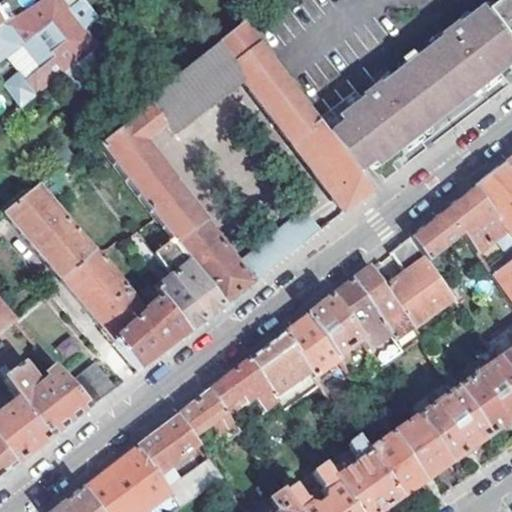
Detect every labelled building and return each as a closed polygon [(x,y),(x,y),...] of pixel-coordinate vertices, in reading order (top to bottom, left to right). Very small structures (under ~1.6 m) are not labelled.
[(43,0),(16,18),(3,25),(20,47),(27,42),(45,66),(56,58),(64,69),(72,63),(96,44),(63,0),(43,0)] [(457,28),(439,41),(441,44),(415,64),(419,69),(404,80),(400,75),(379,92),(377,89),(360,102),(361,104),(338,122),(341,126),(327,137),(357,176),(383,156),(387,161),(429,129),(425,124),(448,106),(453,111),(511,65),(511,0),(504,0),(485,15),(482,11),(458,30),(457,28)] [(5,1),(0,3),(0,21),(3,26),(3,25),(16,18),(5,1)] [(3,26),(0,27),(0,64),(7,59),(25,82),(45,66),(27,42),(20,47),(3,25),(3,26)] [(242,83),(342,213),(369,192),(357,176),(327,137),(241,25),(142,105),(148,113),(101,151),(170,240),(221,305),(251,282),(237,264),(151,154),(242,83)] [(64,69),(60,72),(68,82),(80,72),(72,63),(64,69)] [(80,72),(68,82),(76,91),(87,82),(80,72)] [(511,157),(501,166),(511,176),(511,157)] [(511,176),(501,166),(473,188),(505,230),(511,237),(511,246),(499,256),(500,258),(486,268),(511,304),(511,176)] [(3,215),(60,280),(94,252),(39,187),(3,215)] [(476,254),(505,230),(473,188),(408,239),(426,264),(462,235),(476,254)] [(300,211),(237,264),(251,282),(317,232),(300,211)] [(404,275),(386,290),(414,330),(453,301),(426,264),(408,239),(389,254),(404,275)] [(152,253),(171,277),(204,319),(221,305),(170,240),(152,253)] [(94,252),(60,280),(113,342),(147,316),(144,311),(94,252)] [(352,282),(376,316),(395,343),(414,330),(386,290),(370,268),(352,282)] [(153,290),(159,299),(186,334),(204,319),(171,277),(153,290)] [(354,332),(376,316),(352,282),(331,299),(354,332)] [(153,290),(151,288),(143,294),(152,304),(159,299),(153,290)] [(147,316),(113,342),(138,371),(186,334),(159,299),(152,304),(144,311),(147,316)] [(354,332),(331,299),(307,318),(338,362),(362,343),(354,332)] [(0,332),(15,321),(0,303),(0,332)] [(338,362),(307,318),(284,335),(310,373),(327,397),(336,390),(325,373),(339,363),(338,362)] [(71,335),(56,345),(65,358),(80,348),(71,335)] [(310,373),(284,335),(248,362),(274,398),(310,373)] [(511,351),(497,362),(511,382),(511,351)] [(248,362),(210,391),(222,408),(234,400),(240,409),(252,400),(262,415),(278,403),(274,398),(248,362)] [(511,421),(511,382),(497,362),(457,391),(491,438),(511,421)] [(95,363),(68,384),(89,409),(101,399),(115,388),(95,363)] [(2,382),(17,401),(48,441),(89,409),(68,384),(54,367),(48,372),(48,379),(42,384),(25,364),(2,382)] [(222,408),(210,391),(176,417),(190,437),(205,426),(214,438),(227,429),(233,436),(239,432),(222,408)] [(457,391),(416,421),(448,467),(491,438),(457,391)] [(0,451),(13,469),(48,441),(17,401),(11,405),(0,413),(0,451)] [(190,437),(176,417),(136,449),(155,477),(196,446),(190,437)] [(448,467),(416,421),(392,438),(425,484),(448,467)] [(425,484),(392,438),(368,455),(400,501),(425,484)] [(384,511),(400,501),(368,455),(358,440),(348,447),(359,464),(333,481),(355,511),(384,511)] [(155,477),(136,449),(82,491),(97,511),(171,511),(177,508),(165,491),(155,477)] [(0,478),(13,469),(0,451),(0,478)] [(165,491),(177,508),(219,479),(207,461),(165,491)] [(355,511),(333,481),(322,465),(312,473),(322,488),(320,491),(323,495),(324,503),(317,509),(310,507),(307,501),(302,501),(293,486),(286,491),(281,495),(293,511),(355,511)] [(97,511),(82,491),(55,511),(97,511)] [(293,511),(281,495),(280,492),(267,501),(274,511),(293,511)]
